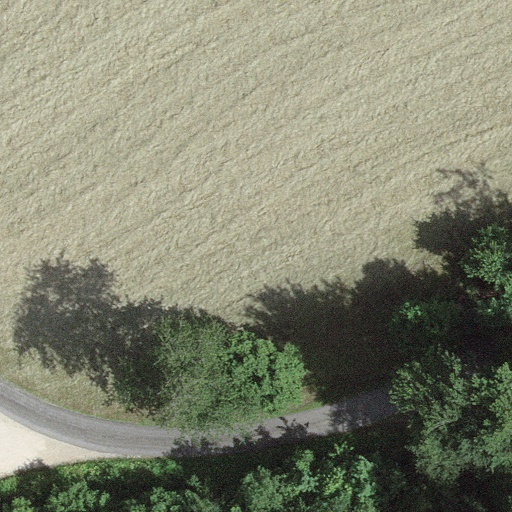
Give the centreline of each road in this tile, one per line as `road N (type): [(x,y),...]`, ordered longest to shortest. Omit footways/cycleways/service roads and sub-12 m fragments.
road 1 (unclassified): [(511,348),(400,395),(277,430),(103,437),(16,423),(0,409)]
road 2 (track): [(511,426),(457,429),(400,395)]
